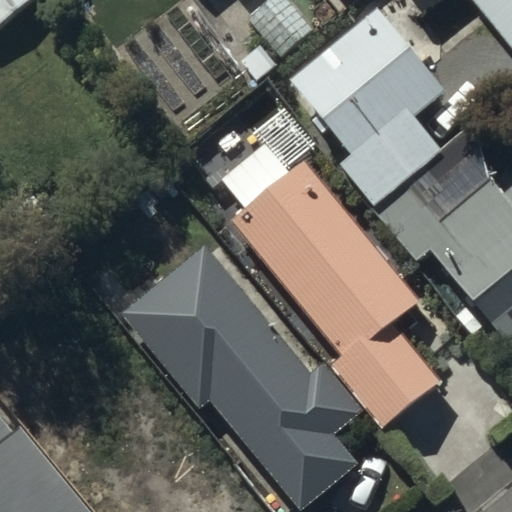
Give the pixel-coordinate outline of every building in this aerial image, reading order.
[(0,0),(0,23),(27,0),(0,0)] [(291,0),(268,0),(244,21),(279,62),(317,29),(291,0)] [(511,0),(479,0),(511,43),(511,0)] [(339,159),(374,201),(442,146),(412,109),(442,84),(377,5),(292,75),(352,148),(339,159)] [(246,202),(231,215),(343,352),(333,361),(383,423),(443,376),(394,319),(422,296),(306,156),(291,166),(268,139),(221,175),(246,202)] [(409,178),(373,207),(416,259),(432,246),(507,337),(511,333),(511,183),(503,191),(489,174),(439,215),(409,178)] [(207,239),(121,309),(200,405),(212,395),(301,503),(358,457),(335,429),(363,406),(324,358),(312,367),(207,239)] [(74,274),(42,299),(77,345),(109,320),(74,274)] [(68,511),(3,432),(0,435),(0,511),(68,511)] [(152,511),(242,511),(208,469),(179,492),(142,445),(116,466),(152,511)]
